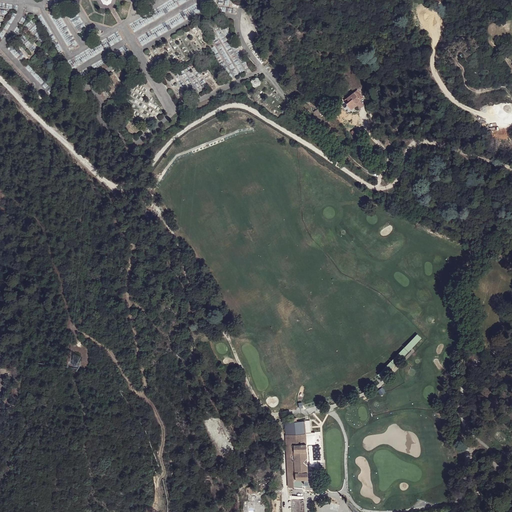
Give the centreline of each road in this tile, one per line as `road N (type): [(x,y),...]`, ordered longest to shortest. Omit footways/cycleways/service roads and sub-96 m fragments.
road 1 (track): [(0,80),(113,185),(136,182),(177,136),(236,103),(379,188),(397,181),(417,141),(511,171)]
road 2 (track): [(155,505),(165,473),(153,405),(132,390),(111,352),(71,325),(39,221),(2,194)]
road 3 (track): [(110,184),(114,220),(131,243),(128,297),(143,395)]
road 4 (track): [(511,123),(477,117),(444,91),(432,62),(439,24)]
road 5 (unknown): [(263,70),(172,110),(138,140)]
